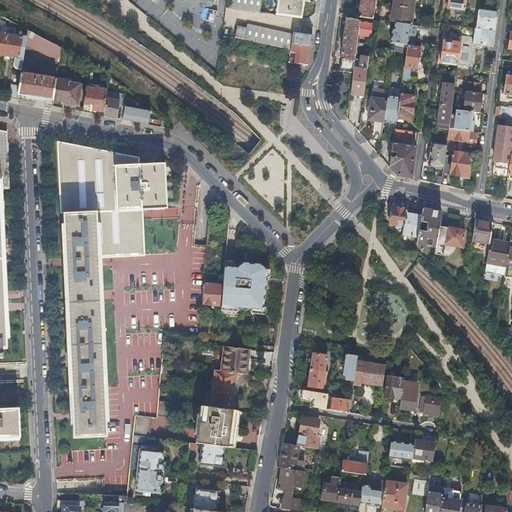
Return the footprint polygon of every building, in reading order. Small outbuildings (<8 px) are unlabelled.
[(261,0),(226,0),(226,6),(260,11),(261,0)] [(278,0),(276,14),(301,17),(303,0),(305,0),(310,1),(310,0),(278,0)] [(360,0),(359,16),(371,17),(371,20),(374,20),(374,18),(376,0),(360,0)] [(394,0),(391,21),(395,22),(411,24),(414,0),(394,0)] [(448,0),(447,7),(464,9),(465,0),(448,0)] [(476,28),(494,30),(497,12),(478,9),(476,28)] [(360,20),(346,17),(340,70),(353,71),(354,67),(357,42),(358,34),(360,22),(360,20)] [(373,23),(360,22),(358,34),(371,35),(373,23)] [(411,24),(395,22),(394,28),(393,28),(391,42),(395,43),(394,46),(397,46),(407,48),(407,45),(408,42),(411,24)] [(292,43),(293,34),(247,24),(246,28),(237,26),(235,37),(277,46),(291,48),(292,43)] [(311,46),(313,35),(301,33),(302,26),(294,24),(293,34),(292,43),(311,46)] [(473,37),(461,35),(460,42),(457,64),(456,65),(470,66),(472,48),(479,49),(480,44),(492,46),(494,30),(476,28),(474,27),(473,37)] [(59,61),(62,46),(29,28),(26,37),(25,47),(59,61)] [(21,69),(25,47),(26,37),(7,34),(3,55),(15,56),(14,65),(15,68),(21,69)] [(457,64),(460,42),(455,42),(443,40),(439,62),(457,64)] [(422,44),(408,42),(407,45),(407,48),(402,81),(415,83),(416,76),(415,76),(410,75),(411,67),(416,68),(418,68),(419,61),(420,61),(421,55),(420,55),(422,44)] [(289,62),(309,65),(311,46),(292,43),(291,48),(291,49),(290,52),(296,53),(295,57),(290,57),(289,62)] [(353,71),(351,93),(364,95),(368,61),(361,60),(360,67),(354,67),(353,71)] [(53,100),(56,79),(21,73),(18,90),(18,94),(53,100)] [(442,74),(441,82),(454,83),(455,76),(442,74)] [(69,81),(56,79),(53,100),(62,101),(61,102),(76,105),(80,85),(68,82),(69,81)] [(415,83),(402,81),(401,85),(401,89),(398,102),(396,117),(410,119),(415,83)] [(441,82),(439,81),(438,87),(441,88),(438,104),(451,106),(453,89),(454,83),(441,82)] [(466,82),(465,91),(481,93),(482,84),(466,82)] [(104,111),(107,92),(107,90),(85,87),(84,101),(93,103),(93,109),(104,111)] [(398,102),(401,89),(388,87),(388,90),(386,100),(383,121),(395,123),(396,117),(398,102)] [(367,118),(383,121),(386,100),(388,90),(372,88),(367,118)] [(463,110),(474,111),(479,112),(481,93),(465,91),(463,110)] [(121,105),(123,95),(107,92),(104,111),(103,115),(119,118),(121,105)] [(451,106),(438,104),(436,122),(433,122),(432,127),(447,129),(448,128),(449,114),(450,108),(451,106)] [(150,110),(121,105),(119,118),(148,123),(150,110)] [(511,106),(500,105),(499,115),(511,117),(511,106)] [(448,128),(473,131),(475,121),(473,120),(474,111),(463,110),(456,109),(455,115),(449,114),(448,128)] [(493,167),(508,169),(510,153),(511,148),(511,139),(511,127),(497,125),(494,146),(495,146),(493,167)] [(432,127),(427,126),(425,139),(431,140),(433,132),(447,133),(447,129),(432,127)] [(411,130),(394,128),(394,130),(393,135),(410,137),(411,130)] [(447,133),(446,138),(466,140),(466,144),(473,145),(475,131),(473,131),(448,128),(447,129),(447,133)] [(0,187),(9,187),(6,131),(0,130),(0,187)] [(72,421),(72,437),(106,435),(103,370),(98,259),(96,223),(99,223),(100,257),(119,256),(144,255),(143,230),(142,219),(141,209),(163,208),(161,164),(139,165),(139,158),(64,143),(56,141),(58,187),(60,212),(62,213),(66,298),(68,346),(72,421)] [(392,143),(388,166),(397,175),(411,178),(416,146),(392,143)] [(441,166),(442,166),(444,150),(445,144),(430,143),(427,164),(435,165),(434,167),(440,168),(441,166)] [(442,166),(441,173),(459,175),(459,174),(467,175),(469,154),(444,150),(442,166)] [(198,183),(196,181),(196,191),(192,237),(192,247),(193,247),(206,248),(207,245),(194,245),(194,237),(197,194),(198,183)] [(406,212),(407,210),(392,207),(389,224),(403,226),(406,212)] [(417,238),(415,249),(432,264),(433,254),(438,226),(441,212),(422,209),(421,215),(420,221),(426,223),(424,232),(418,230),(417,238)] [(403,226),(402,234),(417,238),(418,230),(420,221),(421,215),(406,212),(403,226)] [(492,222),(475,219),(471,240),(489,243),(490,237),(492,222)] [(438,226),(433,254),(442,255),(444,244),(462,247),(463,243),(464,238),(465,231),(456,230),(456,229),(456,228),(455,227),(455,226),(454,226),(453,225),(452,225),(451,225),(450,226),(449,226),(449,227),(448,228),(438,226)] [(249,233),(244,227),(240,230),(246,236),(249,233)] [(489,243),(486,261),(506,264),(508,248),(509,244),(510,240),(490,237),(489,243)] [(236,250),(225,250),(224,261),(235,262),(236,250)] [(224,261),(223,275),(222,292),(221,303),(228,304),(227,307),(248,308),(261,309),(261,306),(262,307),(265,276),(264,276),(265,272),(256,264),(251,264),(240,263),(237,266),(236,268),(235,268),(235,262),(224,261)] [(506,264),(486,261),(485,270),(502,272),(503,266),(506,266),(506,264)] [(220,285),(204,284),(202,303),(218,305),(220,285)] [(249,348),(224,345),(221,371),(238,373),(246,374),(249,348)] [(322,386),(323,379),(327,355),(312,353),(307,385),(322,387),(322,386)] [(357,356),(346,354),(344,369),(351,371),(350,374),(354,375),(357,356)] [(382,385),(385,365),(363,362),(360,382),(382,385)] [(217,408),(232,410),(238,373),(221,371),(215,370),(211,399),(218,400),(217,408)] [(264,385),(265,377),(253,375),(252,384),(264,385)] [(403,381),(404,379),(386,376),(383,396),(401,399),(403,381)] [(414,383),(403,381),(401,399),(399,408),(413,410),(417,387),(413,386),(414,383)] [(312,399),(311,406),(325,408),(327,397),(327,393),(299,389),(298,396),(299,398),(308,400),(309,399),(312,399)] [(440,398),(423,395),(421,409),(424,409),(423,412),(438,415),(440,398)] [(327,397),(325,408),(349,412),(351,401),(327,397)] [(174,402),(158,400),(157,415),(172,417),(174,402)] [(232,410),(217,408),(200,406),(195,443),(200,443),(202,444),(223,447),(230,447),(235,411),(232,410)] [(0,408),(0,438),(19,437),(19,433),(18,408),(0,408)] [(230,447),(235,448),(240,411),(235,411),(230,447)] [(135,415),(133,434),(143,436),(150,436),(152,417),(135,415)] [(301,417),(296,445),(299,446),(316,449),(318,436),(316,435),(319,420),(301,417)] [(140,444),(138,469),(161,471),(162,470),(163,462),(162,462),(163,452),(147,450),(148,445),(142,444),(143,436),(133,434),(132,443),(140,444)] [(432,461),(435,440),(429,439),(429,441),(414,439),(413,445),(411,458),(432,461)] [(411,459),(411,458),(413,445),(395,442),(393,449),(389,448),(388,456),(411,459)] [(132,443),(130,468),(138,469),(140,444),(132,443)] [(296,445),(283,443),(282,450),(279,467),(281,467),(295,469),(302,470),(303,464),(296,463),(299,446),(296,445)] [(223,447),(202,444),(199,466),(207,467),(207,464),(222,466),(223,455),(222,455),(223,447)] [(350,461),(342,460),(342,466),(341,471),(362,474),(365,474),(365,471),(368,452),(358,450),(356,458),(350,457),(350,461)] [(295,469),(281,467),(277,488),(284,489),(281,507),(290,508),(291,499),(293,485),(295,469)] [(161,471),(138,469),(135,493),(143,494),(143,489),(159,490),(160,480),(161,480),(162,473),(161,472),(161,471)] [(303,471),(302,470),(295,469),(293,485),(301,486),(303,471)] [(365,474),(362,474),(360,492),(358,502),(378,505),(380,489),(383,490),(385,480),(371,478),(371,475),(365,474)] [(338,489),(340,479),(328,476),(327,480),(324,479),(321,499),(337,501),(338,489)] [(102,495),(104,495),(105,495),(104,477),(56,478),(56,480),(102,479),(102,495)] [(427,495),(427,492),(429,481),(414,479),(412,493),(427,495)] [(406,484),(385,480),(383,490),(381,505),(402,509),(406,484)] [(249,485),(233,483),(231,492),(248,494),(249,485)] [(196,486),(194,509),(215,511),(216,502),(217,502),(218,492),(203,490),(203,486),(196,486)] [(360,492),(338,489),(337,501),(358,504),(358,502),(360,492)] [(507,502),(509,490),(503,489),(501,501),(507,502)] [(457,511),(460,499),(461,491),(449,490),(449,493),(449,494),(451,494),(451,500),(440,498),(438,511),(457,511)] [(438,511),(440,498),(441,495),(427,492),(427,495),(424,511),(438,511)] [(105,509),(104,511),(121,511),(122,508),(123,501),(126,501),(127,495),(105,495),(104,495),(103,508),(105,509)] [(291,499),(290,508),(297,510),(299,500),(291,499)] [(479,511),(480,506),(466,504),(467,500),(460,499),(457,511),(479,511)] [(56,501),(56,506),(62,507),(61,511),(78,511),(79,507),(82,507),(82,501),(71,501),(56,501)] [(122,508),(121,511),(135,511),(137,502),(126,501),(123,501),(122,508)] [(495,507),(481,505),(480,506),(479,511),(505,511),(506,509),(500,508),(501,504),(496,503),(495,507)]
